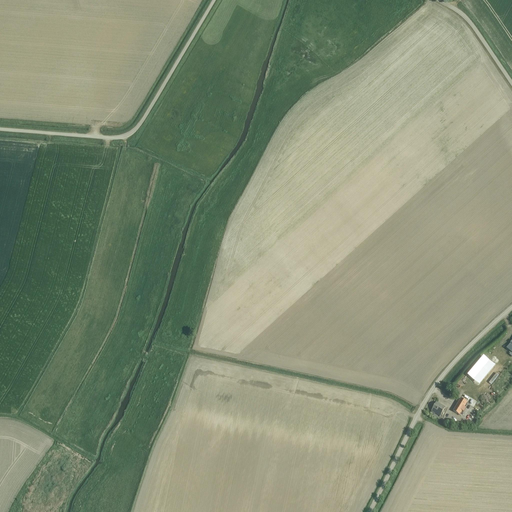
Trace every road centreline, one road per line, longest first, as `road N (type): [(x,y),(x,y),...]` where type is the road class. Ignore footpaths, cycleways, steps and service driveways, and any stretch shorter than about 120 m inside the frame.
road 1 (unclassified): [(0,129),(111,138),(132,132),(213,0)]
road 2 (unclassified): [(369,511),(437,381),(511,307)]
